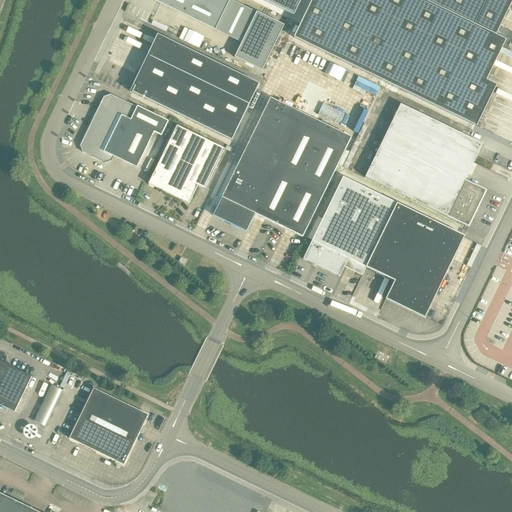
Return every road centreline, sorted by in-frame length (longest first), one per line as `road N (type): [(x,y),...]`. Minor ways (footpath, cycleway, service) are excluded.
road 1 (unclassified): [(247,268),(73,184),(48,161),(56,123),(117,0)]
road 2 (unknown): [(189,240),(270,81),(295,75),(319,86)]
road 3 (unclassified): [(445,364),(247,268)]
road 4 (unclassified): [(168,436),(137,487),(114,497),(0,448)]
road 5 (unclassified): [(318,511),(168,436)]
road 6 (unclassified): [(445,364),(511,216)]
road 7 (unclassified): [(196,377),(247,268)]
